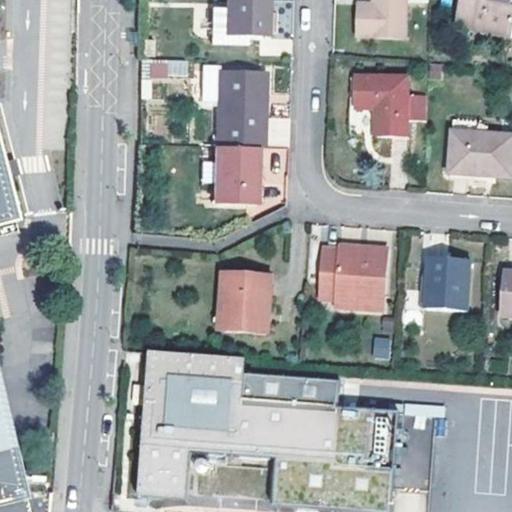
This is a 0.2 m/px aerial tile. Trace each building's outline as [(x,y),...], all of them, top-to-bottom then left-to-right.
[(211,11),(211,36),(210,47),(247,48),(247,37),(269,37),(269,16),(269,0),(226,0),(226,11),(211,11)] [(374,0),(374,5),(357,5),(357,41),(407,42),(408,4),(432,5),(431,0),(374,0)] [(511,0),(462,0),(457,26),(511,37),(511,0)] [(269,16),(269,37),(278,37),(279,17),(269,16)] [(154,76),(188,76),(188,62),(154,62),(154,76)] [(219,103),(218,148),(258,149),(265,149),(267,107),(260,107),(261,74),(208,72),(206,103),(219,103)] [(269,74),(261,74),(260,107),(267,107),(269,74)] [(410,79),(356,79),(356,112),(375,112),(375,139),(409,140),(409,123),(427,124),(428,98),(410,98),(410,79)] [(511,181),(511,137),(452,133),(450,178),(511,181)] [(257,206),(258,149),(218,148),(215,148),(214,205),(257,206)] [(0,153),(0,225),(17,221),(0,153)] [(337,285),(336,303),(336,309),(384,312),(388,251),(339,247),(339,252),(324,251),(322,284),(337,285)] [(467,313),(470,262),(428,259),(425,310),(467,313)] [(511,319),(511,274),(505,274),(502,319),(511,319)] [(230,295),(227,333),(269,336),(272,278),(224,275),(223,294),(230,295)] [(337,285),(322,284),(321,302),(336,303),(337,285)] [(230,295),(223,294),(220,332),(227,333),(230,295)] [(388,359),(392,339),(376,335),(372,356),(388,359)] [(248,360),(150,353),(148,385),(147,403),(140,501),(190,504),(193,456),(280,462),(336,465),(340,416),(245,409),(247,378),(248,360)] [(342,383),(247,378),(245,409),(340,416),(340,409),(342,383)] [(147,403),(148,385),(137,384),(136,403),(147,403)] [(0,505),(24,500),(0,398),(0,505)] [(336,465),(280,462),(276,510),(308,511),(394,511),(400,413),(340,409),(340,416),(336,465)] [(260,492),(261,468),(218,465),(216,489),(260,492)]
